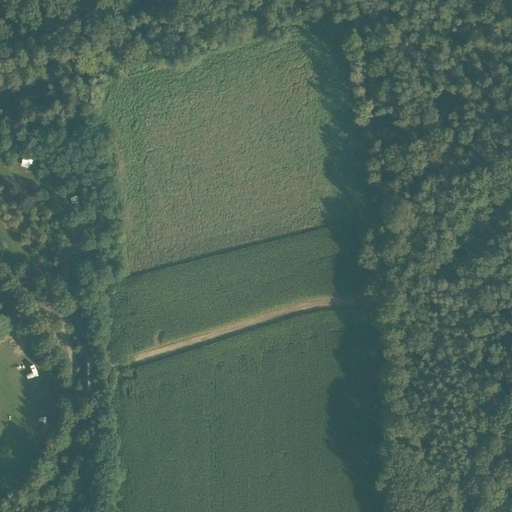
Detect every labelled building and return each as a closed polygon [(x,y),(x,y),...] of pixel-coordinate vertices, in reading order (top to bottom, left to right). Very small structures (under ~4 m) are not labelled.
[(92,231),(82,233),(84,244),(94,242),(92,231)] [(90,336),(87,328),(85,328),(84,325),(91,322),(86,312),(72,319),(81,340),(90,336)] [(80,372),(80,381),(94,381),(94,372),(80,372)] [(94,383),(82,383),(82,391),(94,391),(94,383)] [(47,507),(56,508),(57,500),(49,499),(47,507)]
